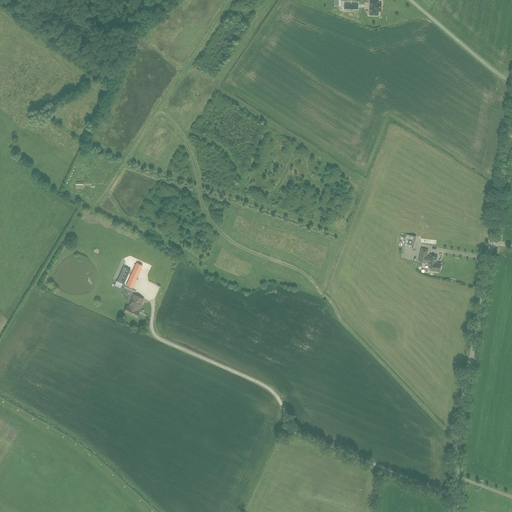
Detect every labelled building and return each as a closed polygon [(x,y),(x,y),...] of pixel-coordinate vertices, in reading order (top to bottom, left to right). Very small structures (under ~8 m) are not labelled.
[(378,0),(370,0),(370,15),(378,15),(378,11),(381,11),(381,3),(378,3),(378,0)] [(406,234),(404,246),(413,248),(415,236),(406,234)] [(428,250),(422,249),(419,261),(425,263),(425,262),(429,263),(428,265),(431,266),(430,269),(431,270),(434,271),(434,270),(440,271),(440,269),(441,269),(442,266),(441,266),(441,264),(436,263),(437,256),(431,255),(430,257),(426,256),(428,250)] [(137,262),(126,285),(132,288),(142,265),(137,262)] [(125,267),(118,281),(124,284),(130,269),(125,267)] [(127,306),(139,312),(138,311),(143,299),(134,295),(129,307),(127,306)] [(139,312),(127,306),(124,312),(137,317),(139,312)]
